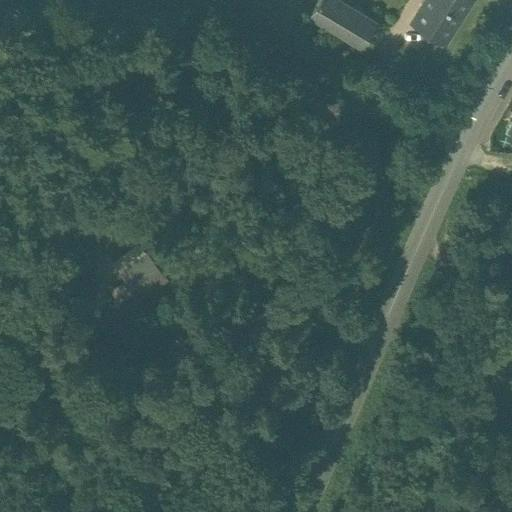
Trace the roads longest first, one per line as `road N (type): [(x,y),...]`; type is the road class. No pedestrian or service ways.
road 1 (secondary): [(305,511),(453,166),(511,70)]
road 2 (unknown): [(0,188),(159,119),(435,207)]
road 3 (track): [(142,85),(331,107),(402,134),(453,166),(511,166)]
road 4 (unknown): [(451,390),(435,207)]
road 5 (track): [(0,85),(142,85)]
road 6 (unknown): [(505,511),(451,390)]
